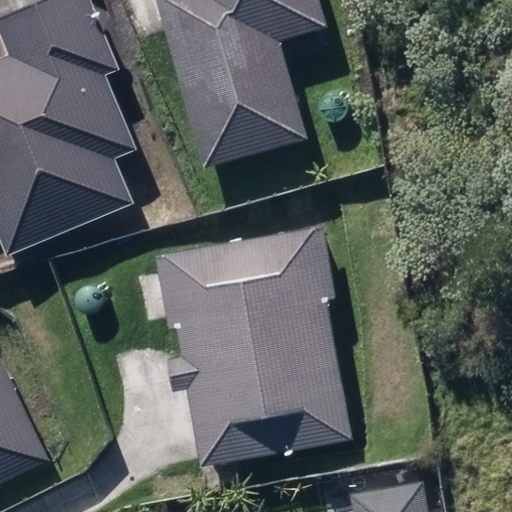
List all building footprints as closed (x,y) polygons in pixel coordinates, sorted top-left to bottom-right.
[(0,203),(17,245),(141,195),(122,150),(143,142),(112,68),(124,63),(98,0),(30,0),(4,11),(19,50),(0,57),(0,203)] [(167,0),(213,160),(315,131),(286,29),(333,16),(328,0),(167,0)] [(332,219),(165,247),(177,316),(185,315),(209,457),(357,432),(334,293),(344,291),(332,219)] [(0,479),(55,455),(0,334),(0,479)] [(430,511),(425,482),(362,492),(364,511),(430,511)]
